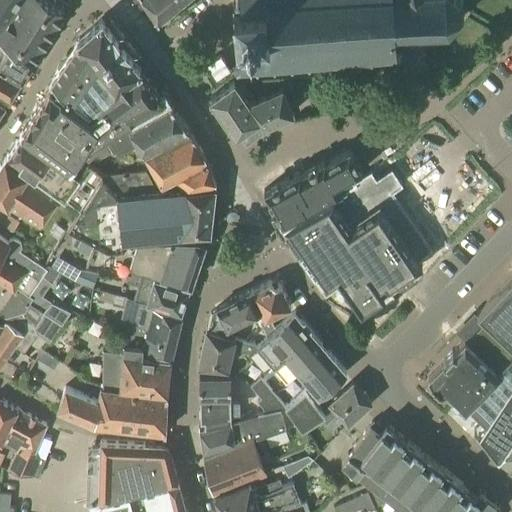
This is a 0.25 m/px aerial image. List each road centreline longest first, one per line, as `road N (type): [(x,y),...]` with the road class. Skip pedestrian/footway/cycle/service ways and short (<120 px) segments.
road 1 (residential): [(385,380),(281,257),(259,257),(197,294),(181,435)]
road 2 (residential): [(181,435),(99,429),(53,416),(0,382)]
road 3 (unclassified): [(511,493),(396,400),(385,380)]
road 4 (unclassified): [(400,352),(511,235)]
road 5 (residential): [(0,133),(84,0)]
